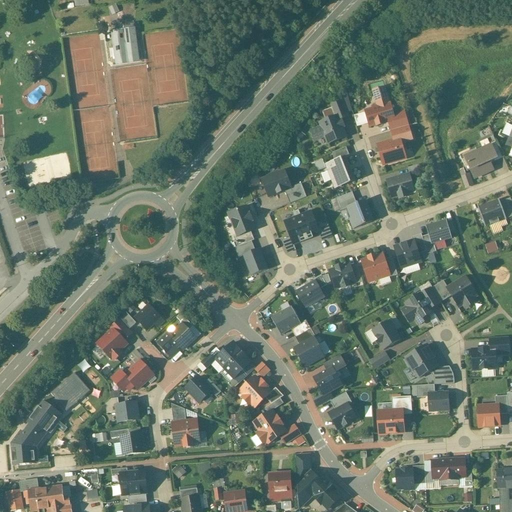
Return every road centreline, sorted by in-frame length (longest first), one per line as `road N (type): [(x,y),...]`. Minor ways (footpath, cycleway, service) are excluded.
road 1 (secondary): [(356,0),(165,207)]
road 2 (residential): [(237,320),(276,361),(319,446),(359,490)]
road 3 (secondary): [(0,385),(123,250)]
road 4 (residential): [(0,307),(80,217),(115,213)]
road 5 (residential): [(173,375),(154,404),(168,511)]
road 6 (residential): [(511,179),(389,229)]
road 7 (residential): [(359,490),(394,451),(464,443)]
